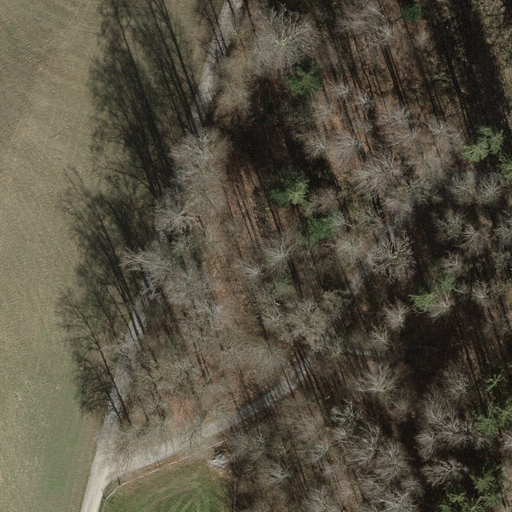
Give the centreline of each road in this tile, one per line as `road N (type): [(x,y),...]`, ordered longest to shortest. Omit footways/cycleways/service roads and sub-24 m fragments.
road 1 (track): [(100,478),(153,460),(295,376),(350,308),(424,181),(492,99),(511,88)]
road 2 (track): [(229,0),(92,511)]
